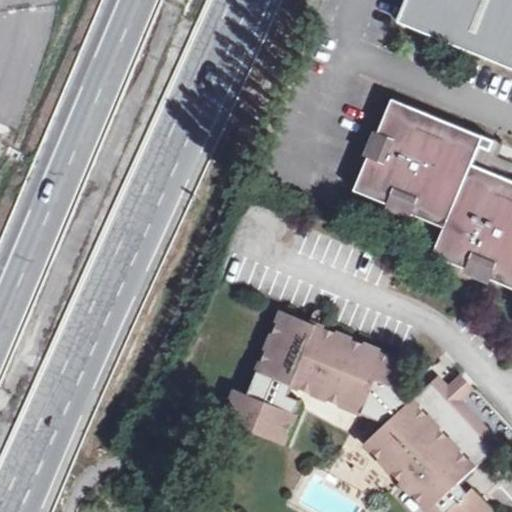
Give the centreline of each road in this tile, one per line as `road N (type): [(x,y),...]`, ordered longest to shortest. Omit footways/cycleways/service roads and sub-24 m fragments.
road 1 (motorway): [(2,511),(237,0)]
road 2 (motorway): [(27,511),(242,0)]
road 3 (motorway): [(137,0),(0,324)]
